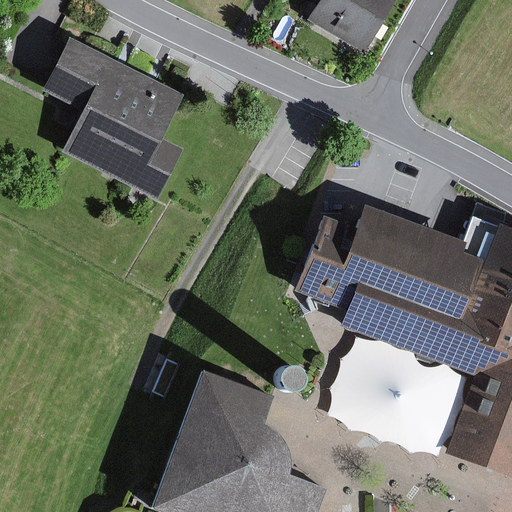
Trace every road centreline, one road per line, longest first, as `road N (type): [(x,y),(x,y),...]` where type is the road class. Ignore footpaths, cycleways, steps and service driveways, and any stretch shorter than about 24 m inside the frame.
road 1 (unclassified): [(306,90),(212,233),(139,384)]
road 2 (residential): [(115,0),(306,90)]
road 3 (residential): [(366,115),(511,190)]
road 4 (track): [(139,384),(88,511)]
road 5 (residential): [(433,0),(366,115)]
